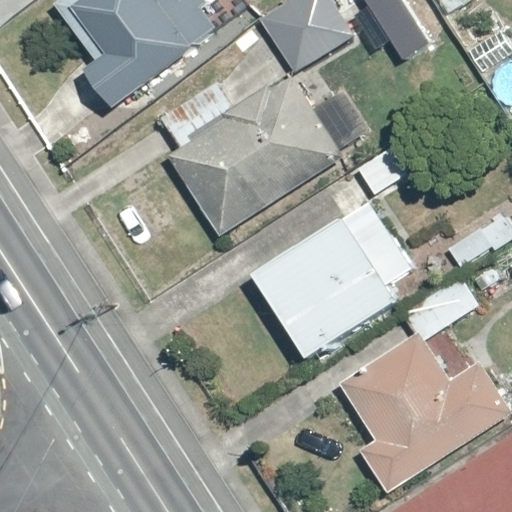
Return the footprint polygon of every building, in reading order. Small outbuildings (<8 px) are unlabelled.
[(188,0),(65,0),(60,4),(102,61),(87,72),(118,113),(253,12),(244,0),(192,0),(190,2),(188,0)] [(370,0),(287,0),(259,19),(295,74),(351,36),(341,20),(370,0)] [(511,24),(507,17),(459,48),(476,74),(511,50),(511,24)] [(282,94),(269,75),(179,133),(192,152),(173,165),(222,241),(350,158),(343,148),(374,128),(348,89),(318,108),(301,82),(282,94)] [(414,172),(397,145),(362,168),(379,195),(414,172)] [(417,269),(375,202),(259,275),(314,362),(402,306),(389,286),(417,269)] [(511,239),(511,217),(506,208),(448,244),(464,269),(511,239)] [(392,495),(511,417),(511,406),(457,321),(489,301),(471,273),(409,312),(423,334),(344,385),(380,442),(365,452),(392,495)] [(511,511),(511,439),(399,511),(511,511)]
